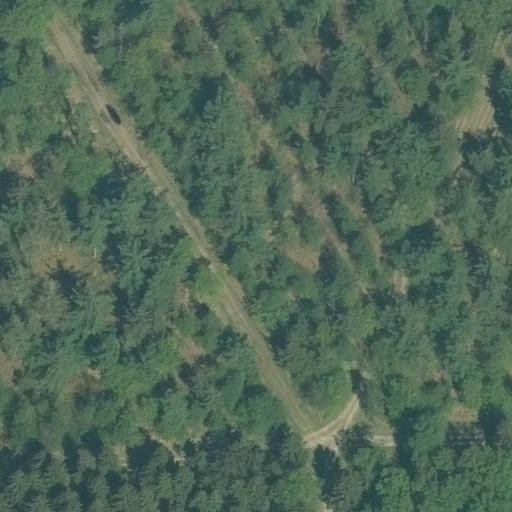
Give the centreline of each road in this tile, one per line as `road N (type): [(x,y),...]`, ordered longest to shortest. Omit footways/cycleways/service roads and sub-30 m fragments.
road 1 (track): [(334,511),(336,444),(50,0)]
road 2 (track): [(336,444),(436,249),(511,47)]
road 3 (track): [(0,476),(336,444)]
road 4 (track): [(336,444),(511,440)]
